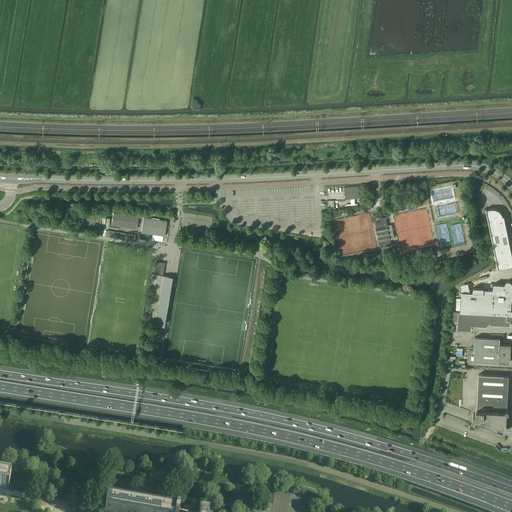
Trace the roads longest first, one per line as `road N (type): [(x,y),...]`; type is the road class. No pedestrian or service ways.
road 1 (motorway): [(0,386),(263,430),(511,507)]
road 2 (motorway): [(511,490),(296,423),(0,373)]
road 3 (track): [(511,102),(229,118),(0,116)]
road 4 (secondary): [(511,186),(483,168),(459,165),(181,181),(11,178)]
